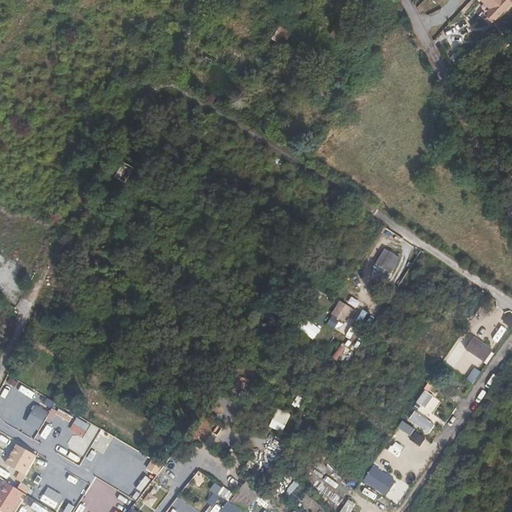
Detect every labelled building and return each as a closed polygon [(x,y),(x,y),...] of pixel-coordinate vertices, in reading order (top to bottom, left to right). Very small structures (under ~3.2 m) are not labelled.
[(282,0),(276,11),(284,16),(295,23),(301,12),(282,0)] [(479,0),(487,8),(495,0),(479,0)] [(495,0),(487,8),(488,9),(485,13),(492,20),(511,0),(495,0)] [(295,23),(284,16),(277,28),(287,35),(295,23)] [(200,77),(208,65),(195,56),(187,69),(200,77)] [(134,162),(124,156),(122,160),(131,167),(134,162)] [(122,181),(131,167),(122,160),(112,174),(122,181)] [(166,194),(171,187),(141,167),(137,174),(166,194)] [(399,258),(384,249),(376,263),(390,272),(399,258)] [(7,262),(8,260),(0,254),(0,271),(2,269),(5,271),(10,264),(7,262)] [(15,281),(22,266),(15,263),(9,279),(15,281)] [(397,284),(402,276),(394,270),(388,279),(397,284)] [(347,303),(357,307),(360,300),(350,296),(347,303)] [(338,327),(347,315),(336,308),(328,320),(338,327)] [(493,350),(474,337),(465,350),(484,362),(493,350)] [(437,399),(423,390),(414,403),(423,408),(424,429),(440,427),(437,399)] [(48,412),(35,405),(25,423),(38,430),(48,412)] [(70,430),(83,437),(90,424),(77,417),(70,430)] [(410,434),(414,426),(401,420),(398,428),(410,434)] [(15,444),(4,463),(19,472),(25,475),(36,456),(15,444)] [(159,474),(163,464),(151,460),(147,470),(159,474)] [(172,461),(157,480),(170,490),(185,471),(172,461)] [(373,465),(362,481),(384,495),(395,480),(373,465)] [(113,467),(105,481),(118,488),(126,474),(113,467)] [(34,484),(40,488),(49,473),(43,469),(34,484)] [(15,480),(21,483),(25,475),(19,472),(15,480)] [(142,492),(152,481),(147,476),(137,488),(142,492)] [(23,481),(19,487),(28,493),(32,487),(23,481)] [(12,511),(24,493),(7,482),(0,492),(0,507),(7,511),(12,511)] [(217,482),(211,490),(215,493),(209,502),(214,506),(222,496),(229,501),(234,494),(217,482)] [(234,498),(249,510),(261,494),(247,483),(234,498)] [(369,491),(366,496),(379,503),(382,498),(369,491)] [(266,507),(269,502),(260,496),(257,502),(266,507)] [(56,511),(72,511),(76,506),(63,499),(56,511)] [(242,511),(228,501),(219,511),(242,511)] [(361,511),(347,501),(339,511),(361,511)]
